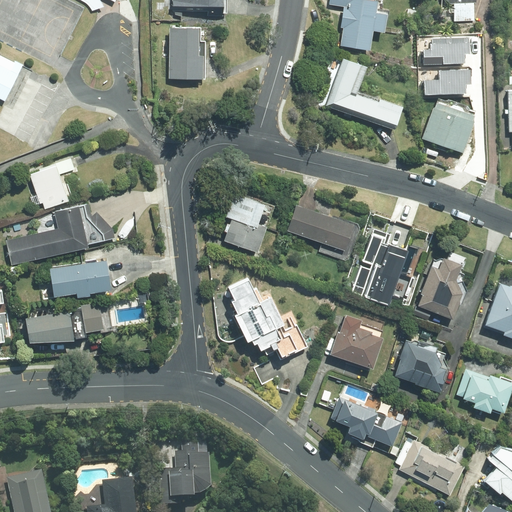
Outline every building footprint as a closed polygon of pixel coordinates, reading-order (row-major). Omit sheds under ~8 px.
[(70,0),(110,19),(118,0),(70,0)] [(171,0),(172,10),(207,10),(207,16),(222,16),(221,0),(171,0)] [(329,0),(329,4),(343,5),(340,27),(342,27),(339,46),(369,50),(371,30),(382,31),(385,13),(374,11),(375,0),(329,0)] [(442,0),(443,3),(452,3),(453,21),(473,20),(473,2),(476,2),(475,0),(442,0)] [(198,28),(168,28),(167,77),(202,77),(203,55),(198,55),(198,28)] [(424,51),(424,64),(463,63),(462,54),(468,54),(468,39),(434,40),(434,51),(424,51)] [(330,79),(321,104),(393,129),(400,107),(377,99),(376,102),(354,94),(364,66),(340,57),(339,60),(330,56),(325,71),(330,73),(328,78),(330,79)] [(427,81),(428,95),(466,93),(466,84),(472,84),(471,69),(437,70),(438,81),(427,81)] [(16,78),(0,70),(0,106),(2,107),(16,78)] [(473,115),(434,102),(422,139),(460,152),(473,115)] [(39,171),(29,174),(39,202),(41,201),(44,208),(66,200),(57,175),(74,169),(70,157),(38,169),(39,171)] [(223,215),(229,217),(221,238),(254,249),(263,223),(254,220),(260,200),(231,191),(223,215)] [(350,221),(293,203),(285,229),(341,248),(350,221)] [(4,240),(10,264),(86,247),(77,206),(53,211),(57,228),(4,240)] [(386,304),(404,247),(387,242),(390,234),(370,227),(360,259),(372,262),(370,268),(359,265),(350,293),(386,304)] [(429,264),(414,303),(450,317),(460,291),(454,278),(459,263),(440,256),(435,266),(429,264)] [(104,260),(49,268),(53,296),(75,292),(76,297),(88,295),(88,293),(109,289),(104,260)] [(251,289),(244,276),(225,285),(231,297),(228,299),(234,311),(230,312),(245,343),(253,340),(255,345),(266,340),(269,345),(273,343),(278,353),(292,347),(266,294),(260,297),(255,287),(251,289)] [(511,284),(496,279),(482,322),(502,329),(501,332),(511,336),(511,284)] [(80,308),(24,317),(28,341),(71,339),(84,336),(83,332),(102,328),(98,302),(80,305),(80,308)] [(335,328),(327,352),(369,365),(380,333),(356,325),(358,318),(342,313),(337,328),(335,328)] [(404,340),(393,372),(414,379),(413,381),(437,389),(444,367),(436,364),(437,361),(434,350),(404,340)] [(272,360),(254,368),(262,384),(277,378),(276,391),(307,396),(314,374),(306,363),(272,360)] [(501,409),(510,380),(487,373),(486,375),(464,367),(455,394),(472,400),(471,405),(487,410),(489,405),(501,409)] [(400,420),(339,395),(330,416),(348,424),(346,430),(360,435),(361,432),(390,443),(400,420)] [(412,439),(397,468),(448,494),(463,464),(412,439)] [(174,469),(157,469),(158,504),(176,504),(176,497),(190,496),(190,493),(197,493),(208,486),(207,454),(197,454),(197,443),(181,444),(181,451),(174,451),(174,469)] [(493,463),(481,478),(511,503),(511,448),(497,444),(485,457),(493,463)] [(48,511),(40,470),(5,477),(12,511),(48,511)] [(84,507),(84,511),(133,511),(130,478),(100,481),(103,505),(84,507)] [(511,511),(511,510),(485,500),(474,511),(471,511),(465,507),(461,508),(459,511),(511,511)]
